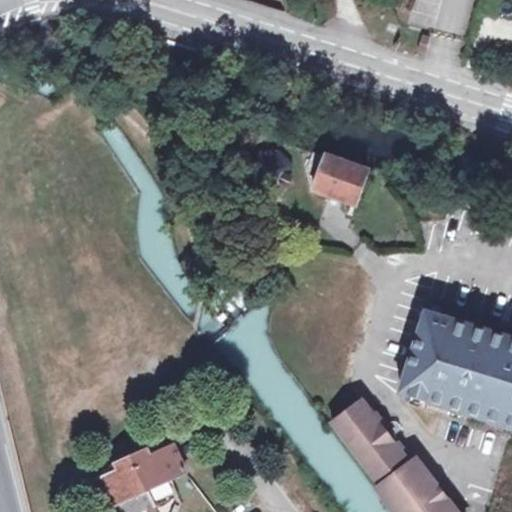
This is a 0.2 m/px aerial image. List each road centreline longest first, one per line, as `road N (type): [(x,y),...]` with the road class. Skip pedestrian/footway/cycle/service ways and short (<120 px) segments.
road 1 (secondary): [(142,0),(511,114)]
road 2 (unclassified): [(75,511),(75,486),(139,434),(198,425),(248,450),(293,511)]
